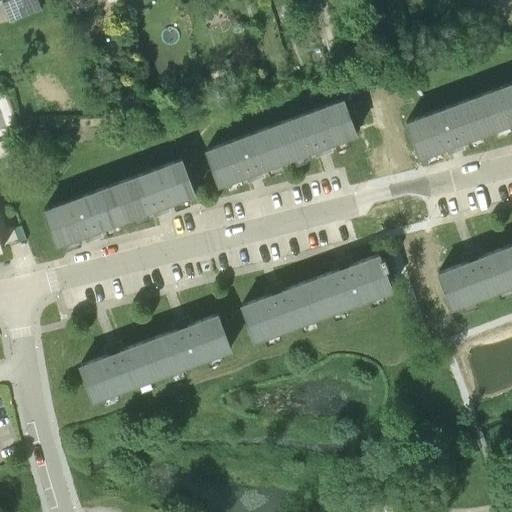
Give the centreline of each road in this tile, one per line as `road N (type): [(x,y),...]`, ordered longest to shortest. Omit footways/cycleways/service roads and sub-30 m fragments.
road 1 (residential): [(4,291),(511,163)]
road 2 (residential): [(64,511),(28,403),(4,291)]
